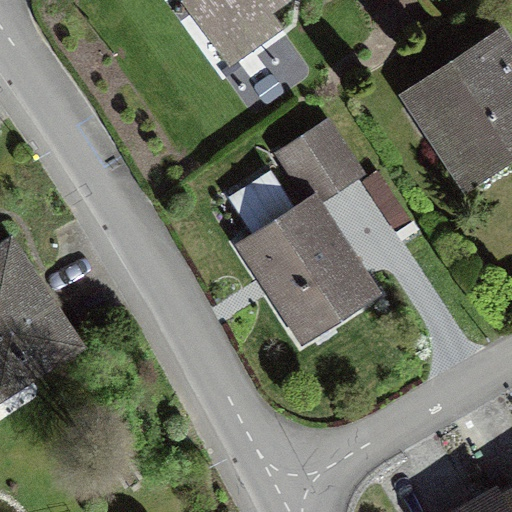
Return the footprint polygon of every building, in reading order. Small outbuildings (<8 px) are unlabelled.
[(184,0),(223,58),(268,28),(257,12),(275,0),(184,0)] [(511,72),(496,46),(413,96),(462,175),(511,144),(511,72)] [(312,196),(240,241),(301,338),(371,294),(315,203),(359,176),(326,123),(283,150),(312,196)] [(7,253),(0,257),(0,359),(6,355),(22,380),(69,350),(7,253)] [(496,494),(463,511),(506,511),(501,504),(496,494)] [(511,511),(511,497),(501,504),(506,511),(511,511)]
